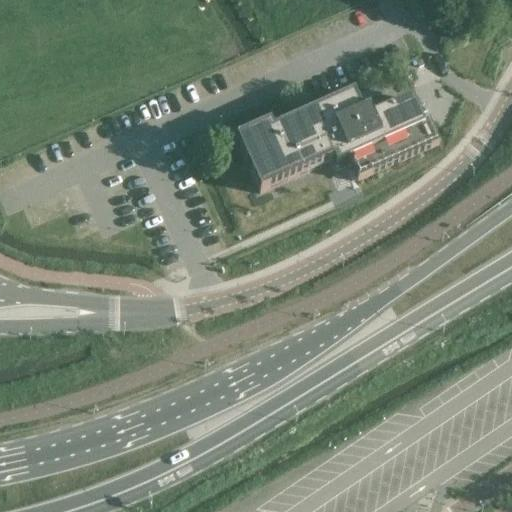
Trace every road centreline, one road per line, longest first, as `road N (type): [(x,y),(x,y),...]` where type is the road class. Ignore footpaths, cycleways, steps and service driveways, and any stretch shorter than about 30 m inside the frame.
road 1 (secondary): [(511,213),(451,259),(235,388),(67,452),(0,465)]
road 2 (secondary): [(61,511),(211,450),(511,269)]
road 3 (tertiary): [(511,96),(460,169),(344,251),(241,295),(130,313)]
road 4 (tertiary): [(130,313),(0,293)]
road 5 (tertiary): [(0,327),(130,313)]
